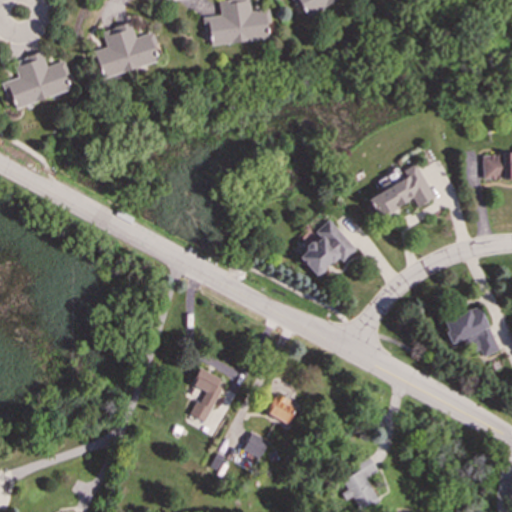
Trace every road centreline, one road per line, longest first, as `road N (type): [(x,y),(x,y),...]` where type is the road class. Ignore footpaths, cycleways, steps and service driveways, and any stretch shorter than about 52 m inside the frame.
road 1 (tertiary): [(0,162),(511,440)]
road 2 (residential): [(350,353),(404,282),(465,252),(511,244)]
road 3 (residential): [(37,5),(3,1),(2,25),(12,33),(32,30),(37,5)]
